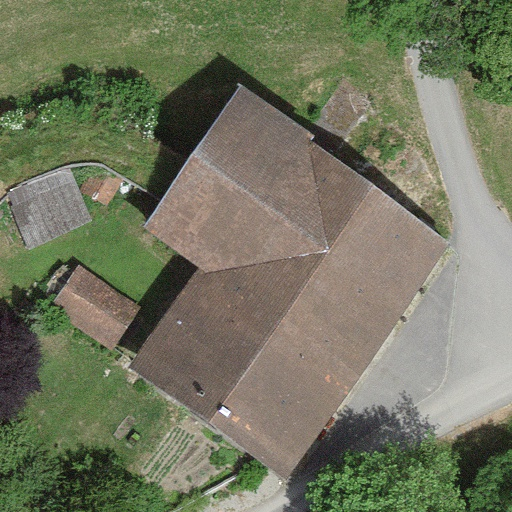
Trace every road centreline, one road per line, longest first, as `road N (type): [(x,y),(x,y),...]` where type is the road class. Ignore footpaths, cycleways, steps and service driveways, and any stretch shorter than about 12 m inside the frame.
road 1 (track): [(511,311),(343,476),(278,511)]
road 2 (tertiary): [(416,0),(477,218),(511,257)]
